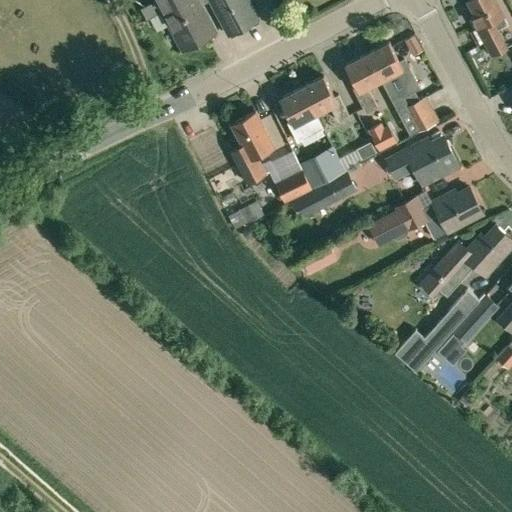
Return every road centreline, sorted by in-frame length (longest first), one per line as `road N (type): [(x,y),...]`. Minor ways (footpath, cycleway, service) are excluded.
road 1 (residential): [(50,165),(378,0)]
road 2 (residential): [(511,169),(421,0)]
